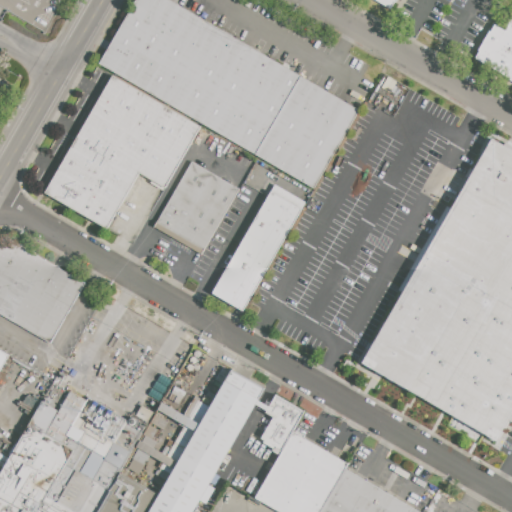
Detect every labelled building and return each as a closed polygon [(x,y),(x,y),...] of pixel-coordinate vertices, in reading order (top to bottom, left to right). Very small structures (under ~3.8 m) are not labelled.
[(100,63),(136,0),(170,0),(361,111),(316,189),(100,63)] [(397,0),(392,9),(376,0),(397,0)] [(511,79),(475,59),(495,25),(503,30),(511,14),(511,79)] [(47,193),(113,76),(200,126),(165,187),(139,172),(107,227),(47,193)] [(491,136),(511,147),(511,423),(508,421),(496,441),(361,364),(402,292),(398,291),(447,206),(450,208),(491,136)] [(158,221),(192,161),(240,189),(206,248),(158,221)] [(213,293),(271,191),(303,209),(245,310),(213,293)] [(0,314),(0,241),(4,235),(85,283),(50,343),(0,314)] [(0,349),(9,354),(0,369),(0,349)] [(221,389),(183,368),(187,361),(224,382),(221,389)] [(211,407),(221,389),(224,382),(232,369),(264,388),(193,511),(148,511),(158,496),(159,497),(168,482),(211,407)] [(185,392),(182,398),(173,392),(176,387),(185,392)] [(74,449),(65,465),(47,496),(39,510),(37,511),(0,511),(0,477),(43,402),(59,411),(71,390),(87,399),(62,443),(74,449)] [(282,452),(261,440),(274,417),(266,412),(277,394),(305,411),(293,432),(282,452)] [(168,482),(156,475),(161,465),(166,457),(184,426),(180,424),(195,398),(211,407),(168,482)] [(82,474),(65,465),(74,449),(62,443),(87,399),(116,415),(82,474)] [(151,426),(157,415),(168,422),(162,432),(159,430),(151,426)] [(114,442),(125,423),(143,433),(138,441),(134,449),(132,453),(114,442)] [(146,435),(151,426),(159,430),(153,439),(146,435)] [(293,432),(349,464),(346,469),(321,511),(278,511),(255,499),(282,452),(293,432)] [(134,483),(123,476),(146,435),(153,439),(157,442),(134,483)] [(138,441),(166,457),(161,465),(134,449),(138,441)] [(132,453),(120,474),(110,491),(92,480),(114,442),(132,453)] [(110,491),(97,511),(74,511),(47,496),(65,465),(82,474),(92,480),(110,491)] [(321,511),(346,469),(421,511),(321,511)] [(97,511),(110,491),(120,474),(123,476),(134,483),(158,496),(148,511),(97,511)] [(42,511),(39,510),(47,496),(74,511),(42,511)]
